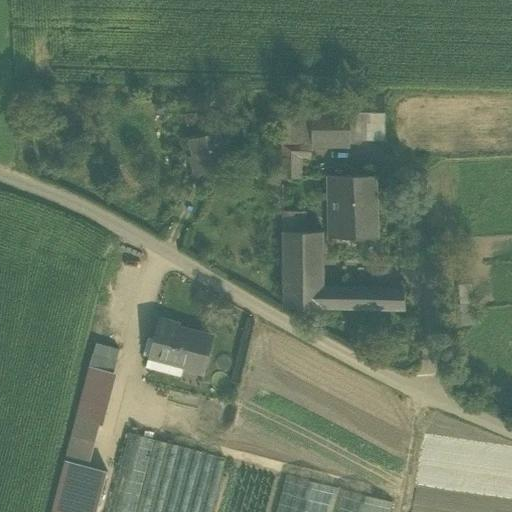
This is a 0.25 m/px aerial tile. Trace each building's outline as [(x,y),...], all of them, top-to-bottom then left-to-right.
[(349,96),(349,98),(349,113),(371,113),(384,113),(382,96),(349,96)] [(311,98),(311,113),(349,113),(349,98),(311,98)] [(311,158),(311,146),(311,113),(282,112),(282,179),(294,178),(297,178),(301,178),(300,158),(307,158),(307,161),(311,161),(311,158)] [(349,140),(349,113),(311,113),(311,146),(349,146),(349,140)] [(349,140),(373,140),(371,113),(349,113),(349,140)] [(384,113),(371,113),(373,140),(386,140),(384,113)] [(199,154),(204,172),(214,169),(214,168),(229,163),(224,144),(236,140),(233,127),(189,140),(193,155),(199,154)] [(199,154),(193,155),(189,157),(194,175),(204,172),(199,154)] [(330,243),(339,243),(339,238),(378,239),(376,176),(327,176),(328,238),(330,238),(330,243)] [(282,211),(282,232),(303,232),(303,212),(297,212),(282,211)] [(323,232),(303,232),(282,232),(283,307),(323,308),(323,287),(323,232)] [(359,288),(323,287),(323,308),(405,310),(403,289),(403,283),(403,281),(401,281),(401,283),(391,282),(391,289),(377,288),(378,281),(359,281),(359,288)] [(459,286),(460,308),(472,307),(471,285),(459,286)] [(183,368),(199,372),(209,335),(169,325),(169,322),(158,319),(148,355),(182,364),(181,368),(183,368)] [(113,368),(119,348),(93,341),(87,361),(113,368)] [(181,376),(183,368),(181,368),(182,364),(148,355),(145,367),(181,376)] [(94,442),(95,443),(113,373),(89,367),(71,436),(94,442)] [(210,511),(225,459),(128,433),(107,511),(210,511)] [(71,436),(65,461),(51,511),(96,511),(107,472),(88,466),(94,442),(71,436)] [(275,511),(389,511),(392,503),(286,475),(275,511)]
